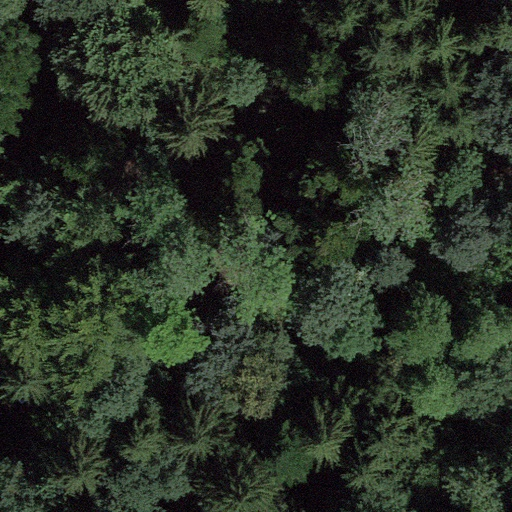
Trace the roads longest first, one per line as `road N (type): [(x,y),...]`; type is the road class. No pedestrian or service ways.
road 1 (track): [(511,158),(141,313)]
road 2 (track): [(0,421),(78,351),(141,313)]
